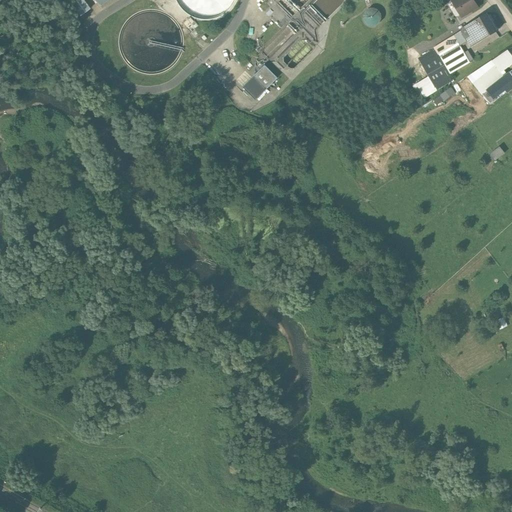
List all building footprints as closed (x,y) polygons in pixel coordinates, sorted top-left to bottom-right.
[(66,0),(79,16),(90,9),(83,0),(66,0)] [(456,0),(454,2),(463,16),(478,7),(474,0),(456,0)] [(461,30),(462,31),(468,42),(472,47),(499,31),(488,13),(461,30)] [(461,46),(468,42),(462,31),(434,47),(435,49),(419,58),(429,76),(417,84),(425,98),(452,82),(449,76),(471,63),(470,62),(474,59),(469,51),(465,53),(461,46)] [(511,64),(511,54),(509,51),(493,61),(497,66),(502,72),(503,71),(511,64)] [(263,65),(240,87),(252,100),(275,78),(263,65)] [(502,72),(497,66),(474,84),(483,95),(489,90),(507,76),(503,71),(502,72)] [(236,80),(242,84),(250,75),(245,70),(236,80)] [(511,71),(507,76),(489,90),(495,98),(507,89),(508,92),(511,89),(511,71)] [(490,153),(495,160),(506,152),(501,145),(490,153)]
